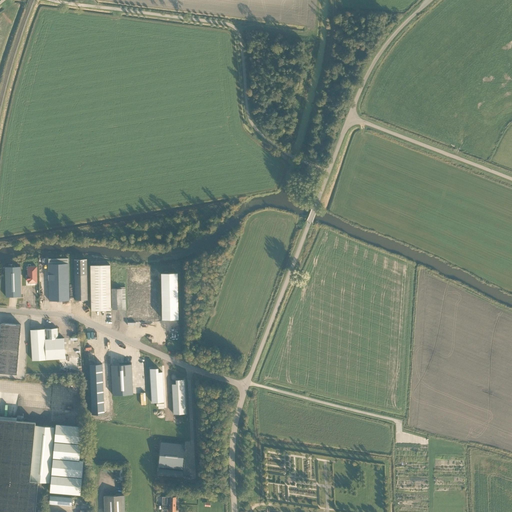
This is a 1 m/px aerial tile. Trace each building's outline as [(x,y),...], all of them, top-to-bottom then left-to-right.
[(68,263),(68,258),(48,258),(49,264),(48,264),(49,300),(69,300),(68,263)] [(87,299),(86,259),(74,259),(75,300),(87,299)] [(111,310),(110,265),(90,265),(91,310),(111,310)] [(20,266),(5,267),(6,297),(21,296),(20,266)] [(36,266),(28,266),(28,276),(26,276),(26,279),(28,279),(28,282),(37,282),(36,266)] [(162,313),(162,307),(160,307),(159,268),(129,269),(130,327),(160,326),(160,313),(162,313)] [(179,319),(178,273),(161,273),(162,307),(162,313),(163,319),(179,319)] [(126,309),(125,287),(120,287),(120,289),(112,289),(112,309),(126,309)] [(1,323),(0,332),(10,334),(11,324),(1,323)] [(11,324),(10,334),(20,334),(21,324),(11,324)] [(57,328),(45,329),(30,329),(32,360),(46,359),(65,358),(64,337),(58,337),(57,328)] [(102,363),(90,364),(92,414),(104,413),(102,363)] [(131,364),(111,365),(113,395),(133,394),(131,364)] [(158,368),(150,368),(152,402),(164,402),(162,372),(158,372),(158,368)] [(184,379),(176,380),(176,384),(172,384),(173,414),(186,413),(184,379)] [(35,422),(0,418),(0,511),(35,511),(38,481),(47,482),(46,490),(50,491),(81,494),(83,459),(79,459),(82,425),(56,423),(56,426),(35,424),(35,422)] [(161,441),(159,466),(182,469),(185,444),(161,441)] [(430,468),(429,457),(428,459),(426,458),(425,459),(421,460),(424,461),(421,465),(418,463),(421,463),(421,456),(418,459),(414,458),(414,454),(407,454),(409,448),(403,448),(403,456),(406,458),(407,456),(409,456),(409,461),(412,461),(412,466),(413,466),(416,469),(417,468),(420,468),(420,465),(422,465),(422,468),(430,468)] [(465,469),(465,455),(443,455),(443,465),(437,465),(437,473),(443,473),(443,475),(450,475),(450,471),(460,471),(460,469),(465,469)] [(72,497),(50,495),(49,503),(71,505),(72,497)] [(125,511),(125,495),(105,496),(105,511),(125,511)]
